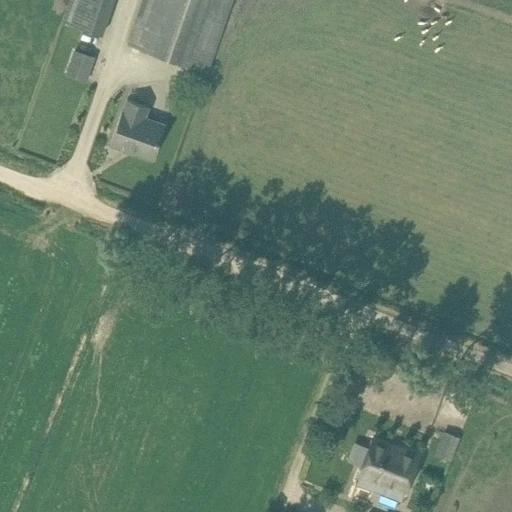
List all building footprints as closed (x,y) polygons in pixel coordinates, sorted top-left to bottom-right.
[(113,0),(70,0),(63,22),(101,35),(113,0)] [(142,0),(128,44),(207,71),(231,0),(142,0)] [(80,77),(89,51),(77,47),(68,72),(80,77)] [(110,144),(152,159),(164,124),(144,117),(148,106),(127,99),(123,110),(122,110),(110,144)] [(450,458),(457,434),(444,430),(437,454),(450,458)] [(368,450),(356,482),(401,500),(419,455),(373,437),(371,444),(368,450)]
